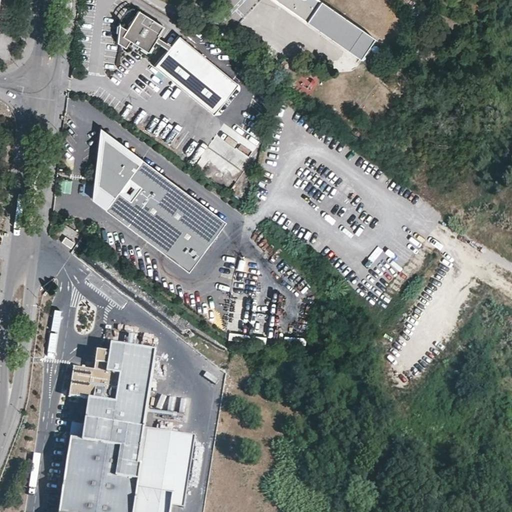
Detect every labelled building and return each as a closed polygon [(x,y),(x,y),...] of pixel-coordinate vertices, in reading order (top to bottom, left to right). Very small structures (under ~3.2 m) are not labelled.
[(306,22),(274,0),(271,0),(305,23),(306,22)] [(318,0),(274,0),(306,22),(348,51),(354,55),(359,48),(374,57),(379,50),(364,39),(368,34),(318,0)] [(164,27),(138,10),(126,29),(119,25),(117,43),(125,48),(130,41),(132,42),(138,46),(148,52),(155,41),(157,37),(164,27)] [(348,51),(306,22),(305,23),(346,52),(348,51)] [(168,49),(154,66),(213,114),(238,84),(179,36),(171,46),(168,49)] [(171,46),(157,37),(155,41),(168,49),(171,46)] [(225,221),(102,128),(91,197),(188,273),(225,221)] [(155,350),(111,343),(109,352),(96,351),(94,370),(74,367),(69,396),(88,398),(82,439),(72,437),(60,511),(133,511),(143,449),(141,448),(144,428),(155,350)] [(82,423),(71,422),(69,435),(80,437),(82,423)] [(143,449),(133,511),(169,511),(171,505),(184,507),(195,435),(144,428),(141,448),(143,449)]
